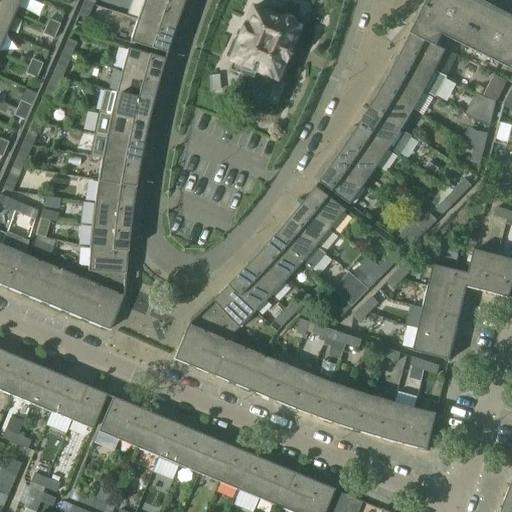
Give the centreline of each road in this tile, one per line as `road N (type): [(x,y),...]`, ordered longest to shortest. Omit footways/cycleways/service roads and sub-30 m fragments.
road 1 (residential): [(454,506),(0,320)]
road 2 (residential): [(356,0),(303,140),(240,236),(200,266),(165,258),(152,239)]
road 3 (residential): [(152,239),(163,137),(205,0)]
road 4 (residential): [(454,506),(511,334)]
